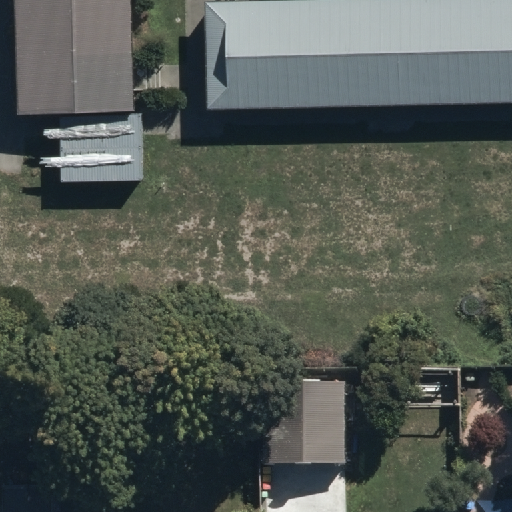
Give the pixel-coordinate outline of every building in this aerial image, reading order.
[(16,0),(20,110),(136,106),(135,64),(132,0),(16,0)] [(511,0),(206,0),(209,105),(511,97),(511,0)] [(511,177),(10,191),(13,302),(362,293),(361,267),(511,263),(511,177)] [(259,390),(261,471),(346,469),(344,388),(259,390)] [(117,511),(117,484),(68,485),(68,511),(117,511)] [(0,485),(0,511),(44,511),(44,485),(0,485)]
